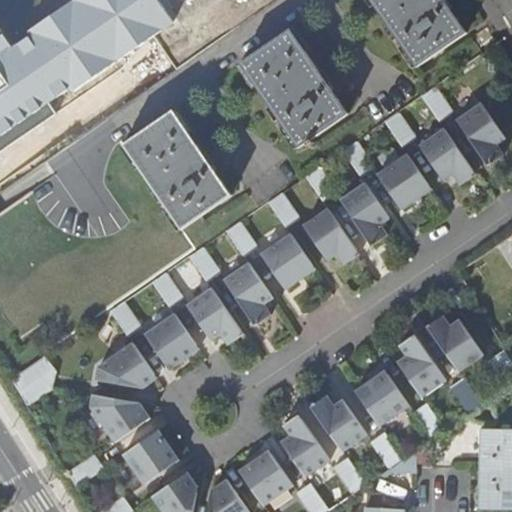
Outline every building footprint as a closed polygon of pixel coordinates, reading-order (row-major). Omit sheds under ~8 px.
[(16,45),(0,21),(0,133),(68,87),(72,93),(174,24),(157,0),(69,0),(24,31),(28,37),(16,45)] [(468,34),(444,0),(369,0),(418,68),(468,34)] [(349,115),(291,29),(240,63),(299,149),(349,115)] [(425,96),(443,123),(457,113),(438,86),(425,96)] [(510,138),(486,103),(460,120),(492,166),(507,155),(500,144),(510,138)] [(232,196),(174,110),(123,145),(182,231),(232,196)] [(387,122),(405,148),(419,138),(401,112),(387,122)] [(479,174),(448,128),(423,146),(446,180),(456,174),(464,185),(479,174)] [(345,151),(363,177),(377,168),(359,141),(345,151)] [(434,189),(410,154),(381,174),(404,210),(434,189)] [(307,177),(325,203),(339,193),(321,167),(307,177)] [(368,183),(343,200),(374,246),(390,235),(382,224),(392,218),(368,183)] [(270,202),(287,229),(301,219),(283,193),(283,194),(270,202)] [(362,254),(330,208),(305,226),(328,261),(338,254),(346,265),(362,254)] [(228,231),(245,257),(259,248),(242,222),(228,231)] [(316,269),(292,234),(262,255),(286,290),(316,269)] [(190,257),(207,282),(221,273),(204,247),(204,248),(203,248),(190,257)] [(274,298),(250,263),(225,280),(256,326),(272,315),(265,304),(274,298)] [(166,274),(152,283),(169,309),(183,299),(166,274)] [(244,334),(212,289),(187,306),(211,341),(221,334),(228,345),(244,334)] [(124,303),(110,312),(127,337),(141,328),(124,303)] [(198,350),(175,314),(145,335),(169,370),(198,350)] [(427,327),(458,373),(484,355),(460,321),(451,327),(443,317),(427,327)] [(397,364),(421,399),(446,382),(415,336),(399,346),(407,357),(397,364)] [(156,378),(133,343),(98,367),(95,380),(141,389),(156,378)] [(511,387),(511,363),(505,352),(488,363),(508,390),(511,387)] [(56,373),(46,357),(10,381),(25,405),(50,389),(56,373)] [(409,407),(385,373),(355,393),(379,428),(409,407)] [(463,380),(450,388),(469,417),(483,408),(464,379),(463,380)] [(114,442),(149,418),(138,404),(92,395),(90,407),(114,442)] [(309,408),(341,454),(366,437),(342,402),(333,409),(325,397),(309,408)] [(445,433),(426,405),(412,415),(431,443),(445,433)] [(297,417),(281,428),(289,438),(279,445),(303,480),(328,462),(297,417)] [(511,429),(481,429),(480,469),(511,469),(511,429)] [(157,430),(122,454),(142,484),(177,461),(157,430)] [(403,462),(384,434),(370,443),(389,471),(403,462)] [(291,488),(267,454),(237,474),(261,509),(291,488)] [(102,469),(93,455),(66,474),(75,488),(102,469)] [(346,460),(332,469),(351,497),(365,488),(346,460)] [(511,469),(480,469),(480,509),(511,509),(511,469)] [(186,474),(150,497),(160,511),(191,511),(197,489),(186,474)] [(244,511),(224,483),(210,493),(205,511),(244,511)] [(325,511),(308,486),(294,496),(305,511),(325,511)] [(129,511),(131,511),(121,497),(99,511),(129,511)]
